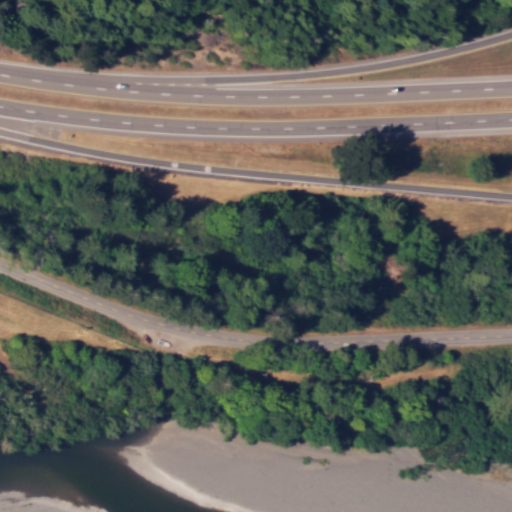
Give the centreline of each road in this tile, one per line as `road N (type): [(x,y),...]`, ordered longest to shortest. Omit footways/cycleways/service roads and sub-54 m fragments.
road 1 (secondary): [(511,339),(345,344),(184,330),(0,263)]
road 2 (motorway): [(0,133),(293,178),(511,200)]
road 3 (motorway): [(0,106),(173,125),(462,128),(511,119)]
road 4 (motorway): [(511,87),(255,96),(0,72)]
road 5 (motorway): [(511,34),(345,74),(91,85)]
